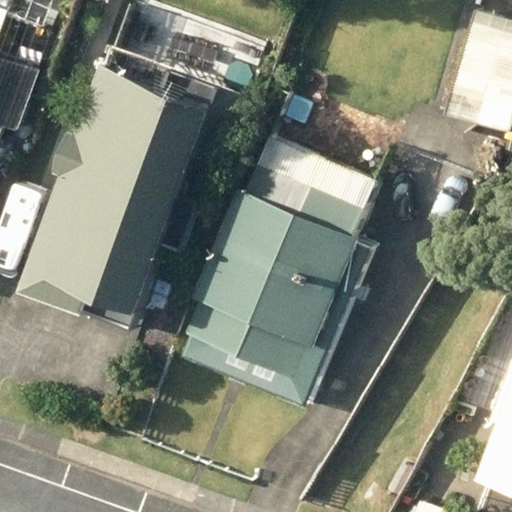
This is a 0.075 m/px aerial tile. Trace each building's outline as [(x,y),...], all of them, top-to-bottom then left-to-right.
[(511,15),(487,7),(453,115),(511,132),(511,15)] [(0,213),(4,203),(0,201),(0,163),(15,123),(29,129),(52,71),(0,50),(0,213)] [(64,171),(73,175),(31,294),(152,337),(218,161),(230,164),(255,95),(185,70),(178,92),(110,69),(86,136),(77,133),(64,171)] [(271,166),(193,357),(318,410),(388,242),(368,235),(378,210),(271,166)] [(511,398),(503,422),(511,425),(511,463),(504,486),(511,488),(511,398)] [(460,511),(429,502),(425,511),(460,511)]
